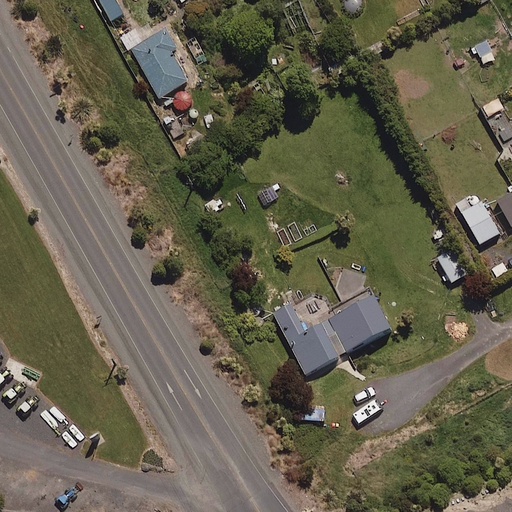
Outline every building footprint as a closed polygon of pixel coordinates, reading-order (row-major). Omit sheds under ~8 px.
[(124,17),(115,0),(99,0),(111,23),(124,17)] [(177,52),(166,32),(132,51),(160,101),(189,85),(172,55),(177,52)] [(500,237),(477,196),(457,207),(479,248),(500,237)] [(511,196),(498,204),(511,229),(511,196)] [(448,255),(438,261),(453,286),(463,279),(448,255)] [(393,335),(373,294),(333,314),(323,294),(276,317),(306,378),(393,335)] [(358,416),(355,404),(332,409),(335,421),(358,416)] [(326,409),(297,407),(297,422),(325,424),(326,409)]
